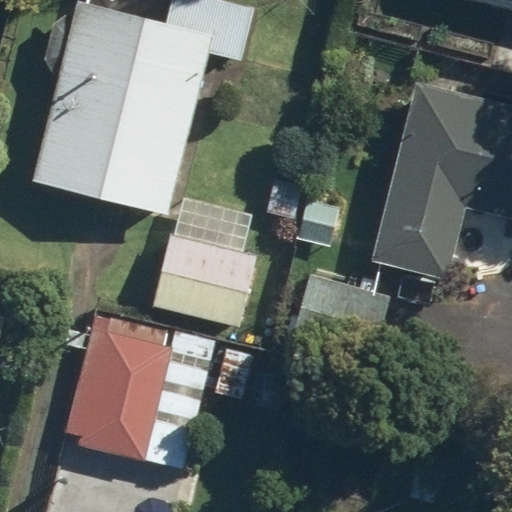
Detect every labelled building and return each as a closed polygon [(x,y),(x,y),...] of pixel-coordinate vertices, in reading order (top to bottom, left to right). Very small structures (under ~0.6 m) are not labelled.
[(511,0),(472,0),(511,9),(511,0)] [(71,2),(30,177),(173,210),(214,35),(71,2)] [(511,236),(511,126),(408,103),(371,261),(423,273),(434,225),(511,242),(511,236)] [(336,252),(344,204),(303,198),(296,245),(336,252)] [(166,233),(150,304),(238,325),(255,254),(166,233)] [(302,275),(288,339),(373,358),(388,295),(302,275)] [(92,309),(64,433),(181,460),(210,336),(92,309)]
